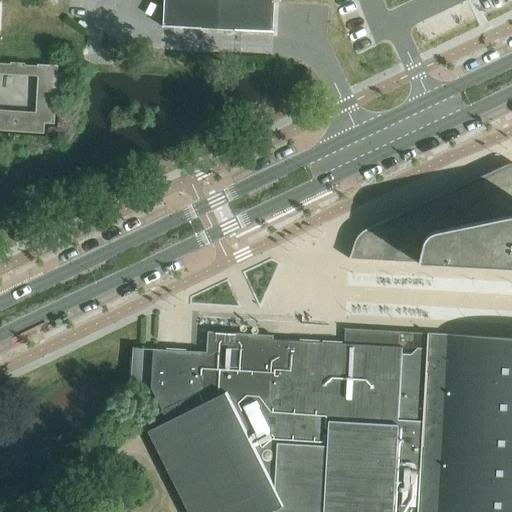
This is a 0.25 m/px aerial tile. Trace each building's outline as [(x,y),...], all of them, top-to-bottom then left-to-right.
[(166,0),(165,25),(163,25),(163,26),(274,32),(274,30),(273,30),(274,3),(275,3),(276,2),(274,2),(274,0),(166,0)] [(55,124),(59,66),(38,64),(35,121),(0,119),(0,130),(45,133),(45,123),(55,124)] [(511,163),(509,163),(507,164),(363,230),(361,232),(359,234),(358,235),(357,237),(355,239),(355,241),(350,258),(417,262),(511,267),(511,163)] [(168,421),(148,431),(161,457),(188,511),(511,511),(511,337),(446,334),(428,333),(427,349),(418,348),(411,355),(402,355),(403,347),(398,347),(399,332),(346,329),(345,344),(301,341),(273,340),(273,336),(207,332),(206,352),(206,353),(153,350),(151,387),(175,389),(181,401),(163,411),(168,421)] [(142,388),(145,349),(133,348),(131,387),(142,388)]
